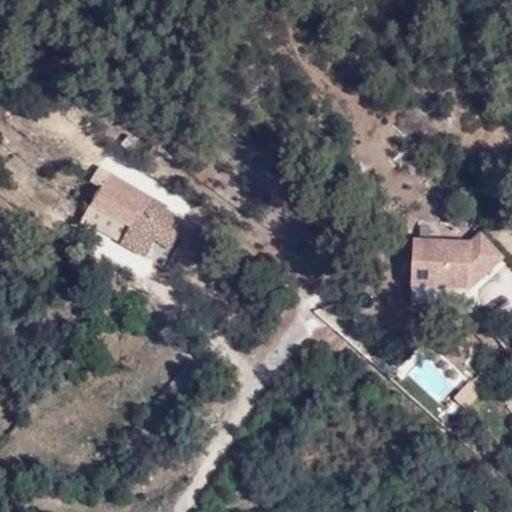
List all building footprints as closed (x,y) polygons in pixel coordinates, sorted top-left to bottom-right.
[(176,206),(135,182),(119,209),(135,220),(158,235),(154,242),(172,251),(176,244),(186,228),(168,218),(176,206)] [(188,226),(193,216),(176,206),(168,218),(186,228),(188,226)] [(73,207),(70,222),(97,226),(99,211),(73,207)] [(135,220),(119,209),(108,227),(124,237),(135,220)] [(210,238),(214,231),(193,216),(188,226),(210,238)] [(197,258),(210,238),(188,226),(186,228),(176,244),(197,258)] [(412,234),(412,284),(496,283),(495,234),(412,234)] [(149,252),(165,261),(172,251),(154,242),(149,252)]
